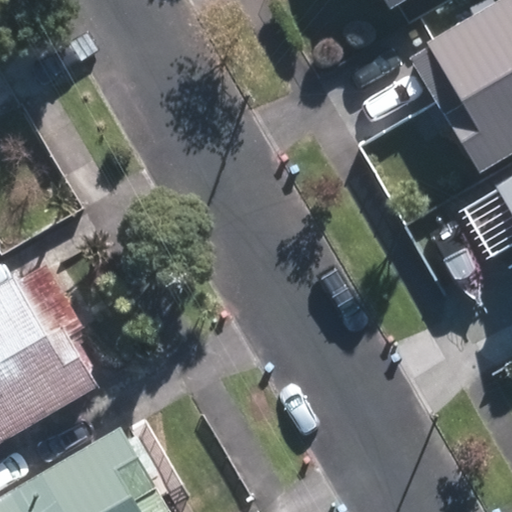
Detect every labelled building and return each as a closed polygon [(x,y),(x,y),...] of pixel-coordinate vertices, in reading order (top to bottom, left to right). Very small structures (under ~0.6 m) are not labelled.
[(396,0),(354,0),(364,17),(396,0)] [(511,0),(489,0),(394,55),(428,114),(404,128),(438,186),(511,143),(511,0)] [(511,176),(414,231),(444,285),(487,261),(511,305),(511,176)] [(0,273),(0,432),(71,389),(0,273)] [(100,419),(0,483),(0,511),(139,511),(129,495),(143,486),(100,419)]
